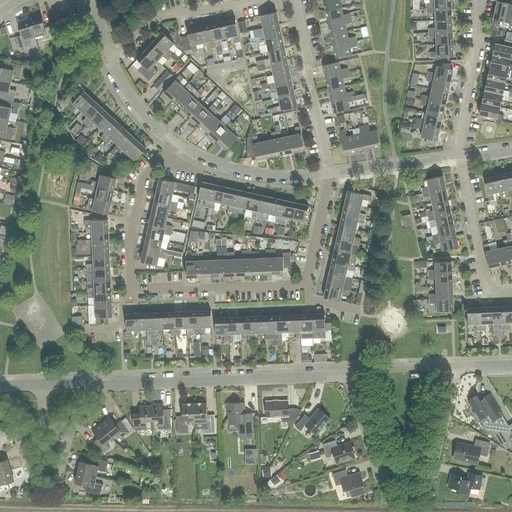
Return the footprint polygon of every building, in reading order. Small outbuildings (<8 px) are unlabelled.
[(322,0),(325,11),(341,8),(340,1),(342,0),(322,0)] [(426,5),(426,10),(451,9),(450,0),(429,0),(430,4),(426,5)] [(504,27),(509,4),(497,1),(493,19),(500,21),(499,26),(504,27)] [(325,11),(328,23),(351,18),(350,13),(343,15),(341,8),(325,11)] [(451,21),(451,9),(426,10),(426,14),(435,14),(435,21),(451,21)] [(261,21),(263,28),(279,25),(276,12),(254,17),(255,22),(261,21)] [(328,23),(330,35),(347,31),(345,24),(352,23),(351,18),(328,23)] [(42,19),(30,22),(35,38),(43,35),(45,42),(55,39),(51,26),(45,28),(42,19)] [(235,19),(222,22),(226,38),(234,36),(237,50),(242,49),(235,19)] [(429,29),(429,34),(452,33),(451,21),(435,21),(436,28),(429,29)] [(29,40),(35,38),(30,22),(18,26),(22,36),(15,38),(19,50),(31,46),(29,40)] [(222,22),(211,25),(216,47),(220,46),(221,46),(219,40),(226,38),(222,22)] [(240,33),(247,32),(245,22),(238,23),(240,33)] [(211,25),(199,27),(203,43),(210,41),(211,48),(212,48),(216,47),(211,25)] [(279,25),(263,28),(265,35),(258,36),(259,42),(282,37),(279,25)] [(203,43),(199,27),(187,30),(188,36),(181,38),(184,51),(191,50),(192,53),(197,52),(196,45),(203,43)] [(361,28),(363,40),(369,39),(366,27),(361,28)] [(330,35),(333,46),(356,41),(355,37),(348,38),(347,31),(330,35)] [(154,41),(171,57),(173,59),(175,56),(173,55),(174,54),(169,49),(174,44),(179,48),(181,47),(178,32),(172,33),(168,37),(162,32),(154,41)] [(452,45),(452,33),(429,34),(429,38),(436,38),(436,45),(452,45)] [(267,44),(268,52),(284,48),(282,37),(259,42),(252,43),(252,47),(267,44)] [(496,44),(493,55),(510,59),(511,52),(511,41),(504,40),(503,45),(496,44)] [(146,50),(158,61),(162,56),(168,61),(171,57),(154,41),(146,50)] [(336,59),(352,55),(350,48),(357,46),(356,41),(333,46),(336,59)] [(433,57),(449,57),(453,57),(452,45),(436,45),(437,52),(430,53),(430,57),(433,57)] [(284,48),(268,52),(270,58),(263,60),(264,65),(287,60),(284,48)] [(158,61),(146,50),(137,60),(143,65),(138,70),(149,81),(158,72),(153,67),(158,61)] [(490,67),(511,72),(511,64),(509,64),(510,59),(493,55),(490,67)] [(51,63),(49,57),(42,59),(44,65),(51,63)] [(272,68),(274,76),(290,72),(287,60),(264,65),(257,67),(258,71),(272,68)] [(326,78),(348,73),(347,68),(341,70),(339,62),(323,66),(326,78)] [(0,80),(11,82),(13,75),(19,77),(22,65),(10,63),(8,69),(0,66),(0,80)] [(196,75),(200,71),(191,63),(187,68),(194,75),(195,74),(196,75)] [(181,68),(176,64),(172,69),(177,73),(181,68)] [(427,77),(450,82),(453,70),(437,66),(435,74),(428,72),(427,77)] [(511,77),(511,72),(490,67),(488,79),(505,83),(507,76),(511,77)] [(168,70),(154,85),(160,91),(173,76),(168,70)] [(290,72),(274,76),(275,82),(268,84),(269,88),(292,83),(290,72)] [(326,78),(328,90),(344,86),(343,79),(349,77),(348,73),(326,78)] [(184,79),(180,75),(164,92),(173,100),(184,88),(179,84),(184,79)] [(432,90),(447,94),(450,82),(427,77),(426,81),(433,83),(432,90)] [(485,91),(510,97),(511,96),(511,92),(503,90),(505,83),(488,79),(485,91)] [(0,99),(1,99),(14,102),(16,91),(10,90),(11,82),(0,80),(0,99)] [(136,86),(141,90),(145,85),(140,81),(136,86)] [(279,99),(295,95),(292,83),(269,88),(270,93),(277,91),(279,99)] [(328,90),(331,101),(354,96),(353,91),(346,93),(344,86),(328,90)] [(39,99),(42,90),(32,87),(29,97),(31,98),(39,99)] [(184,88),(173,100),(181,109),(197,91),(194,88),(190,94),(184,88)] [(422,100),(445,105),(447,94),(432,90),(430,97),(423,95),(422,100)] [(65,106),(68,108),(79,96),(73,91),(62,103),(65,106)] [(84,91),(79,96),(68,108),(71,111),(76,106),(82,112),(93,100),(84,91)] [(197,91),(181,109),(190,117),(201,105),(196,100),(201,95),(197,91)] [(511,97),(511,96),(510,97),(485,91),(482,103),(499,107),(501,100),(511,102),(511,97)] [(331,101),(334,114),(350,110),(348,102),(367,98),(366,94),(354,96),(331,101)] [(295,95),(279,99),(280,106),(274,107),(274,108),(275,113),(297,108),(295,95)] [(414,106),(415,99),(408,97),(406,104),(414,106)] [(14,102),(1,99),(0,102),(0,118),(9,120),(11,113),(18,115),(20,103),(14,102)] [(93,100),(82,112),(87,116),(82,121),(86,125),(102,107),(93,100)] [(426,113),(442,117),(445,105),(422,100),(421,104),(428,106),(426,113)] [(62,103),(57,108),(59,112),(65,106),(62,103)] [(498,114),(499,107),(482,103),(479,116),(495,119),(495,121),(502,122),(503,121),(506,121),(507,117),(504,116),(498,114)] [(201,105),(190,117),(199,125),(215,107),(212,105),(207,110),(201,105)] [(102,107),(86,125),(89,128),(94,123),(99,128),(110,116),(102,107)] [(215,107),(199,125),(208,133),(219,121),(214,116),(219,111),(216,108),(215,107)] [(417,123),(440,129),(442,117),(426,113),(425,120),(418,118),(417,123)] [(110,116),(99,128),(104,132),(100,137),(103,141),(119,124),(110,116)] [(9,120),(0,118),(0,131),(1,131),(0,133),(0,137),(12,140),(14,129),(7,128),(9,120)] [(219,121),(208,133),(217,141),(233,124),(229,120),(224,125),(219,121)] [(411,128),(412,123),(404,122),(399,121),(398,128),(403,129),(410,131),(411,128)] [(440,129),(417,123),(416,128),(423,129),(421,137),(437,141),(440,129)] [(119,124),(103,141),(107,144),(111,139),(117,144),(128,132),(119,124)] [(233,124),(217,141),(226,150),(237,138),(232,133),(237,127),(233,124)] [(369,149),(381,146),(377,130),(370,132),(368,124),(363,125),(369,149)] [(292,152),(289,136),(282,138),(279,125),(274,126),(275,132),(281,155),(292,152)] [(353,135),(356,151),(369,149),(363,125),(359,127),(360,134),(353,135)] [(292,152),(305,150),(300,127),(294,128),(296,135),(289,136),(292,152)] [(356,151),(353,135),(346,137),(344,130),(339,131),(344,154),(356,151)] [(128,132),(117,144),(122,149),(117,154),(121,158),(137,140),(128,132)] [(258,143),(257,136),(256,132),(247,134),(248,138),(247,138),(247,158),(245,158),(246,158),(256,156),(257,160),(269,157),(265,141),(258,143)] [(281,155),(275,132),(271,133),(273,140),(265,141),(269,157),(281,155)] [(76,140),(81,146),(87,140),(81,135),(76,140)] [(137,140),(121,158),(124,161),(129,156),(135,161),(146,149),(137,140)] [(99,153),(95,158),(99,162),(104,157),(99,153)] [(511,192),(508,174),(496,176),(500,192),(507,190),(508,197),(511,196),(511,192)] [(91,186),(114,191),(116,178),(100,175),(99,182),(92,181),(91,186)] [(422,189),(423,193),(445,188),(443,176),(426,180),(428,187),(422,189)] [(500,192),(496,176),(484,179),(489,202),(490,201),(491,206),(495,205),(494,200),(493,194),(500,192)] [(159,179),(157,184),(155,185),(154,189),(156,190),(156,191),(173,194),(174,189),(194,194),(196,187),(182,184),(159,179)] [(202,182),(198,198),(206,200),(204,206),(209,207),(214,185),(202,182)] [(214,185),(209,207),(214,209),(215,202),(222,204),(226,187),(214,185)] [(114,191),(91,186),(90,190),(97,191),(95,199),(111,203),(114,191)] [(226,187),(222,204),(229,205),(228,212),(232,213),(238,190),(226,187)] [(430,197),(432,204),(448,200),(445,188),(423,193),(414,195),(415,200),(424,198),(430,197)] [(238,190),(232,213),(237,214),(238,207),(246,209),(249,193),(238,190)] [(156,191),(153,203),(177,208),(178,203),(171,202),(173,194),(156,191)] [(345,203),(360,207),(362,199),(369,201),(370,196),(347,191),(345,203)] [(385,204),(387,194),(378,192),(376,202),(385,204)] [(249,193),(246,209),(253,211),(251,217),(256,218),(261,195),(249,193)] [(12,204),(14,196),(6,194),(4,202),(12,204)] [(261,195),(256,218),(261,219),(262,212),(269,214),(273,198),(261,195)] [(108,215),(109,214),(111,203),(95,199),(89,198),(88,205),(87,204),(86,210),(108,215)] [(273,198),(269,214),(276,216),(275,222),(279,223),(285,201),(273,198)] [(421,218),(451,212),(448,200),(432,204),(433,210),(427,212),(419,214),(420,219),(421,218)] [(285,201),(279,223),(284,225),(286,218),(293,219),(296,203),(285,201)] [(153,203),(151,214),(167,218),(169,211),(176,212),(177,208),(153,203)] [(296,203),(293,219),(300,221),(298,228),(303,229),(308,206),(296,203)] [(345,203),(342,215),(365,220),(366,215),(359,214),(360,207),(345,203)] [(451,212),(421,218),(422,223),(435,220),(437,227),(453,223),(451,212)] [(151,214),(148,226),(171,231),(172,227),(166,225),(167,218),(151,214)] [(365,220),(342,215),(339,227),(355,230),(357,223),(364,224),(365,220)] [(405,228),(413,226),(410,215),(402,217),(405,228)] [(92,232),(108,232),(107,219),(84,220),(84,225),(91,225),(92,232)] [(432,235),(433,241),(456,235),(453,223),(437,227),(439,234),(432,235)] [(148,226),(146,238),(162,241),(164,234),(170,236),(171,231),(148,226)] [(339,227),(337,238),(360,243),(361,239),(354,237),(355,230),(339,227)] [(189,239),(189,242),(198,241),(197,238),(197,233),(197,232),(191,231),(189,239)] [(81,245),(109,244),(108,232),(92,232),(92,240),(85,240),(78,240),(78,245),(81,245)] [(456,235),(433,241),(434,245),(441,243),(443,251),(459,247),(456,235)] [(367,245),(373,247),(375,238),(370,237),(368,245),(367,245)] [(146,238),(143,249),(166,254),(167,250),(160,248),(162,241),(146,238)] [(334,250),(350,254),(357,255),(360,243),(337,238),(334,250)] [(500,265),(511,262),(511,259),(508,240),(503,241),(504,248),(497,249),(500,265)] [(93,257),(109,256),(109,244),(81,245),(81,250),(92,249),(93,257)] [(489,244),(484,245),(488,268),(500,265),(497,249),(490,251),(489,244)] [(217,260),(210,260),(211,277),(223,276),(222,247),(217,247),(217,252),(217,260)] [(222,247),(223,276),(235,275),(234,259),(227,260),(226,252),(226,247),(222,247)] [(166,254),(143,249),(140,261),(157,265),(158,257),(165,259),(166,254)] [(334,250),(331,262),(354,267),(355,262),(349,261),(350,254),(334,250)] [(266,258),(259,259),(259,274),(271,274),(270,251),(265,251),(266,258)] [(270,251),(271,274),(283,273),(283,268),(291,267),(290,252),(282,253),(282,257),(275,258),(275,251),(270,251)] [(242,259),(234,259),(235,275),(247,275),(246,252),(241,252),(242,259)] [(246,252),(247,275),(259,274),(259,259),(251,259),(251,252),(246,252)] [(186,261),(186,278),(199,277),(198,254),(193,254),(193,261),(186,261)] [(203,254),(198,254),(199,277),(211,277),(210,260),(203,261),(203,254)] [(110,268),(109,256),(93,257),(93,264),(86,264),(86,269),(110,268)] [(354,267),(331,262),(329,274),(345,277),(347,270),(353,271),(354,267)] [(428,275),(452,274),(451,262),(435,263),(435,270),(428,270),(428,275)] [(93,273),(94,281),(110,280),(110,268),(86,269),(87,274),(93,273)] [(329,274),(326,285),(349,290),(352,279),(345,277),(329,274)] [(452,274),(428,275),(429,280),(436,280),(436,287),(452,286),(452,274)] [(87,288),(87,293),(111,292),(110,280),(94,281),(94,288),(87,288)] [(349,290),(326,285),(324,298),(340,301),(341,293),(348,295),(349,290)] [(452,286),(436,287),(436,294),(429,295),(430,299),(453,298),(452,286)] [(95,297),(95,305),(112,304),(111,292),(87,293),(88,298),(95,297)] [(453,298),(430,299),(430,304),(437,304),(437,312),(454,311),(453,298)] [(421,308),(421,300),(413,300),(414,308),(421,308)] [(95,305),(88,306),(89,324),(108,323),(108,317),(112,317),(112,304),(95,305)] [(492,307),(480,308),(481,331),(486,331),(485,324),(492,323),(492,307)] [(500,330),(505,330),(504,307),(492,307),(492,323),(500,323),(500,330)] [(481,331),(480,308),(468,308),(468,324),(476,324),(476,331),(481,331)] [(199,334),(198,311),(186,312),(187,328),(194,328),(194,335),(199,334)] [(211,311),(198,311),(199,334),(204,334),(204,328),(211,327),(211,311)] [(170,335),(175,335),(174,312),(162,313),(163,329),(170,329),(170,335)] [(180,329),(187,328),(186,312),(174,312),(175,335),(180,335),(180,329)] [(139,314),(139,330),(146,330),(146,336),(147,344),(152,344),(150,313),(139,314)] [(162,313),(150,313),(152,344),(156,344),(156,330),(163,329),(162,313)] [(132,331),(139,330),(139,314),(126,314),(127,337),(132,337),(132,331)] [(312,315),(312,331),(320,331),(320,342),(331,341),(330,318),(324,319),(324,314),(312,315)] [(301,338),(300,315),(288,316),(288,332),(296,332),(296,338),(301,338)] [(312,315),(300,315),(301,338),(312,338),(312,339),(313,339),(312,331),(312,315)] [(82,316),(72,317),(72,325),(83,325),(82,316)] [(275,316),(263,317),(264,333),(264,340),(272,340),(277,339),(275,316)] [(288,316),(275,316),(277,339),(282,339),(281,333),(288,332),(288,316)] [(240,318),(240,334),(247,334),(248,341),(253,340),(252,317),(240,318)] [(263,317),(252,317),(253,340),(257,340),(257,334),(264,333),(263,317)] [(216,336),(224,335),(224,342),(229,341),(228,318),(215,319),(216,336)] [(240,318),(228,318),(229,341),(233,341),(233,335),(240,334),(240,318)] [(511,423),(508,426),(499,411),(501,411),(490,393),(479,400),(476,395),(468,401),(475,413),(473,414),(478,422),(482,429),(496,438),(501,445),(510,440),(511,438),(511,423)] [(281,422),(287,421),(287,426),(293,426),(295,421),(301,411),(296,408),(288,409),(288,401),(266,402),(266,417),(281,417),(281,422)] [(194,404),(195,424),(202,423),(202,433),(215,433),(214,415),(207,415),(206,403),(194,404)] [(239,433),(247,433),(247,438),(252,437),(252,432),(251,417),(245,417),(244,403),(227,403),(228,423),(239,423),(239,433)] [(151,404),(151,406),(152,421),(157,421),(158,430),(171,429),(170,417),(163,417),(163,404),(151,404)] [(195,424),(194,404),(182,404),(182,416),(176,416),(176,433),(188,433),(188,424),(195,424)] [(139,406),(140,414),(133,414),(134,429),(135,431),(147,430),(146,421),(152,421),(151,406),(139,406)] [(316,435),(330,419),(318,409),(310,419),(305,414),(295,426),(300,430),(305,425),(316,435)] [(100,424),(113,439),(120,434),(122,438),(130,432),(120,421),(115,425),(109,417),(100,424)] [(113,439),(100,424),(92,431),(98,438),(93,442),(103,454),(110,448),(107,444),(113,439)] [(487,457),(490,443),(475,439),(473,447),(457,443),(454,459),(476,464),(478,455),(487,457)] [(336,464),(355,458),(350,442),(337,446),(335,440),(322,445),(326,458),(333,456),(336,464)] [(245,449),(245,464),(258,464),(257,449),(245,449)] [(319,451),(312,452),(308,454),(311,461),(314,460),(321,458),(319,451)] [(78,472),(97,476),(98,470),(106,472),(108,461),(95,458),(93,464),(80,461),(78,472)] [(0,473),(11,470),(7,459),(0,461),(0,473)] [(149,461),(143,462),(144,469),(153,469),(153,459),(149,459),(149,461)] [(262,470),(263,477),(272,476),(270,468),(262,470)] [(11,470),(0,473),(0,491),(3,491),(1,485),(14,481),(11,470)] [(352,497),(366,493),(359,472),(348,476),(346,470),(332,474),(336,486),(341,484),(344,491),(349,490),(352,497)] [(97,476),(78,472),(75,483),(89,486),(87,492),(101,495),(103,484),(95,482),(97,476)] [(147,483),(149,473),(143,472),(140,482),(147,483)] [(479,489),(480,486),(483,487),(485,478),(482,478),(482,476),(468,473),(467,481),(460,479),(461,477),(450,474),(448,487),(457,489),(456,491),(469,494),(471,487),(479,489)] [(277,475),(270,480),(274,486),(281,480),(277,475)] [(144,490),(142,498),(153,501),(156,494),(144,490)]
